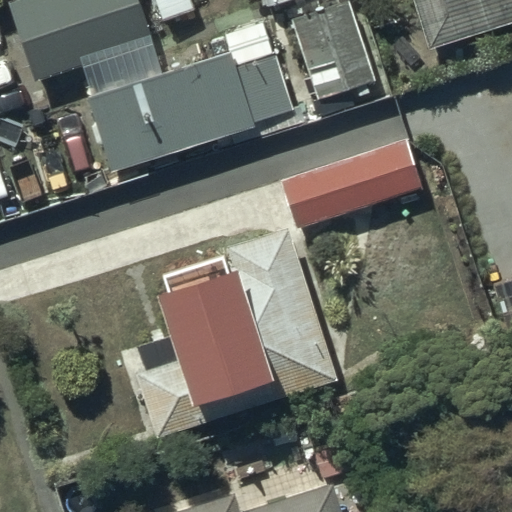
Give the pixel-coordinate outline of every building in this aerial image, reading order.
[(6,0),(33,79),(148,40),(134,0),(6,0)] [(151,0),(158,19),(192,8),(189,0),(151,0)] [(341,0),(288,18),(314,95),(370,76),(345,0),(341,0)] [(511,0),(409,0),(423,46),(511,18),(511,0)] [(83,90),(105,166),(251,124),(249,118),(289,107),(274,54),(233,66),(228,48),(83,90)] [(276,177),(291,226),(420,186),(405,138),(276,177)] [(0,200),(10,197),(0,167),(0,200)] [(130,369),(150,433),(334,376),(286,223),(222,243),(228,264),(146,289),(168,358),(130,369)] [(229,489),(157,511),(156,511),(354,511),(342,471),(234,506),(229,489)]
